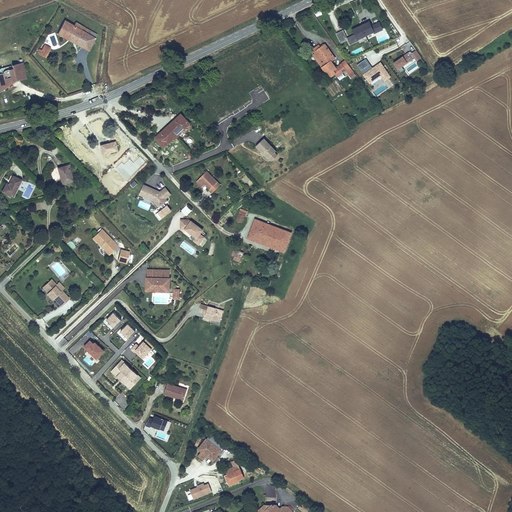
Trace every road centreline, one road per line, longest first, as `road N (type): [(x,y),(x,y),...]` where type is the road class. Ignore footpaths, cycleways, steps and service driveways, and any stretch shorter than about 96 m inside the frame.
road 1 (primary): [(0,127),(98,101),(312,0)]
road 2 (residential): [(162,511),(169,463),(0,287)]
road 3 (track): [(257,244),(173,470)]
